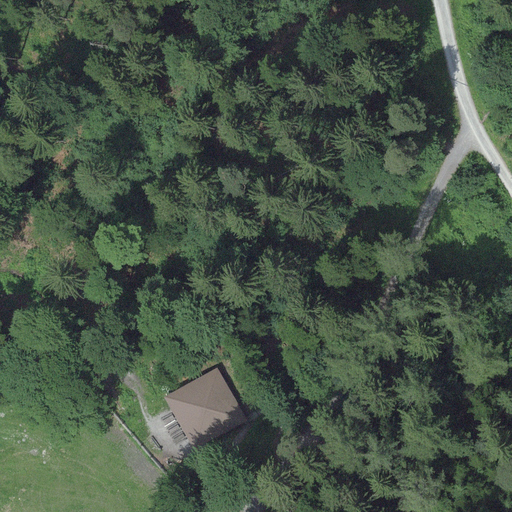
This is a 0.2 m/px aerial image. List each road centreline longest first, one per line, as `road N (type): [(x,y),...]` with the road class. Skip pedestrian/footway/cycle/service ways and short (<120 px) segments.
road 1 (track): [(251,511),(331,399),(476,128)]
road 2 (track): [(438,0),(476,128),(511,188)]
